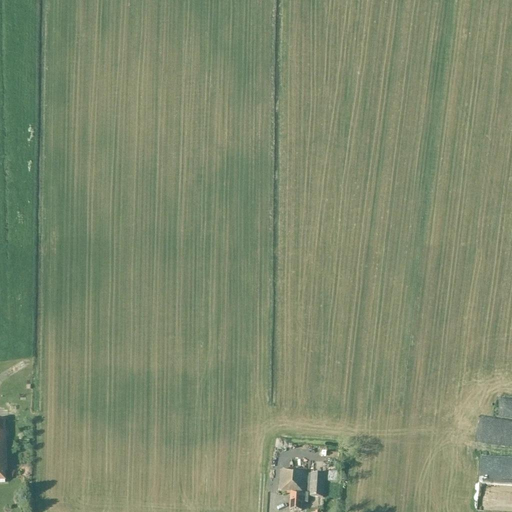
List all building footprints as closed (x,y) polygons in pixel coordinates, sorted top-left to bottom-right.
[(505,439),(503,429),(487,431),(489,441),(505,439)] [(332,458),(318,457),(317,471),(332,472),(332,458)] [(511,470),(511,474),(511,457),(496,457),(496,473),(503,473),(503,470),(511,470)] [(304,494),(306,471),(280,469),(279,492),(291,493),(290,510),(301,511),(302,494),(304,494)] [(322,498),(324,475),(311,474),(309,497),(322,498)]
